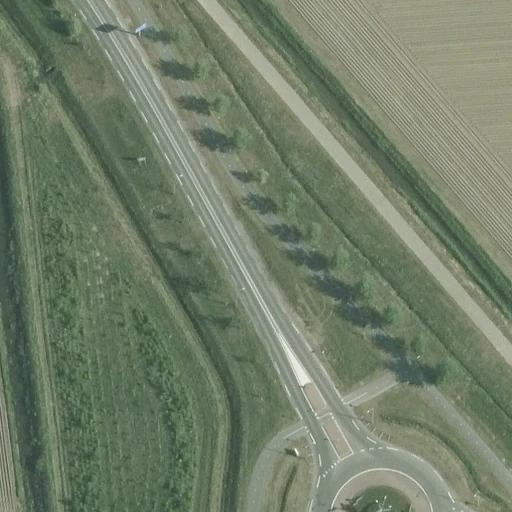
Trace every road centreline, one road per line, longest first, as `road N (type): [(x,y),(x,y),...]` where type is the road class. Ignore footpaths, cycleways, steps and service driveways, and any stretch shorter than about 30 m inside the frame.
road 1 (secondary): [(270,318),(89,0)]
road 2 (secondary): [(368,462),(270,318)]
road 3 (secondary): [(270,318),(338,476)]
